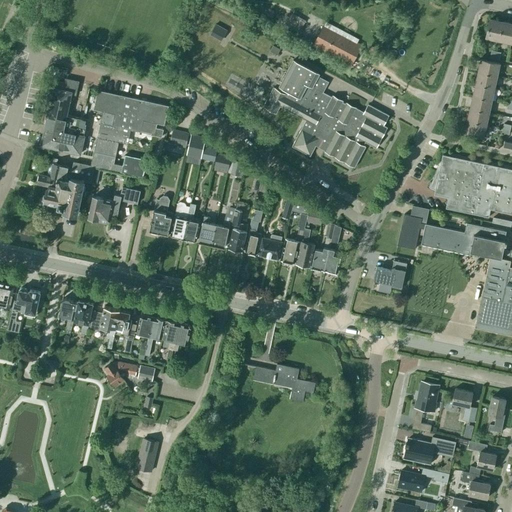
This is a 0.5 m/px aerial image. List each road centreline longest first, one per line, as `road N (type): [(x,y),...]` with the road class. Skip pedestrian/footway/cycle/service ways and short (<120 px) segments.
road 1 (residential): [(373,229),(167,90),(30,58)]
road 2 (tertiary): [(340,326),(0,252)]
road 3 (residential): [(373,229),(438,105),(474,2)]
road 4 (tertiary): [(511,364),(377,334)]
